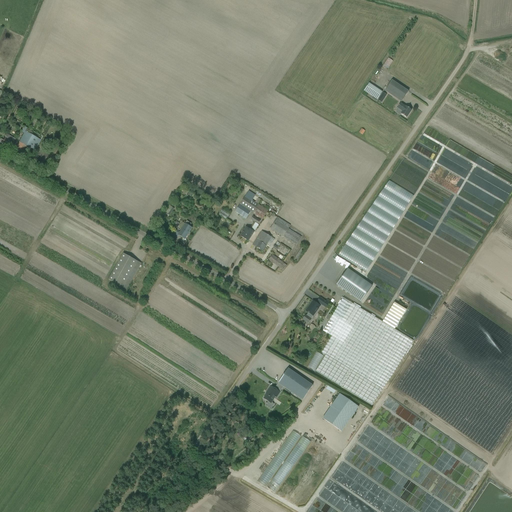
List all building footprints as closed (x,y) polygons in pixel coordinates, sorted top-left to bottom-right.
[(391,58),(385,66),(390,70),(396,61),(391,58)] [(408,92),(404,89),(392,81),(385,91),(397,99),(401,102),(408,92)] [(377,100),(382,92),(369,83),(363,91),(377,100)] [(398,109),(395,113),(400,116),(401,114),(406,118),(412,110),(406,106),(406,107),(402,104),(400,103),(397,108),(398,109)] [(29,148),(31,149),(35,151),(41,141),(25,132),(27,129),(23,127),(21,132),(24,133),(16,147),(26,153),(29,148)] [(0,139),(0,143),(10,149),(15,140),(7,135),(3,141),(0,139)] [(421,143),(431,149),(433,145),(422,139),(421,143)] [(479,166),(491,173),(495,166),(477,156),(473,162),(480,165),(479,166)] [(344,257),(372,273),(417,196),(389,179),(344,257)] [(248,192),(235,212),(246,219),(251,212),(262,219),(271,207),(265,203),(263,207),(258,204),(261,200),(248,192)] [(471,203),(465,203),(465,200),(462,200),(461,197),(458,198),(458,202),(459,202),(459,203),(463,203),(463,207),(471,207),(471,203)] [(172,208),(168,205),(164,212),(168,214),(172,208)] [(461,214),(459,214),(459,209),(451,210),(451,219),(454,219),(455,223),(462,222),(461,214)] [(226,220),(230,214),(222,210),(219,215),(226,220)] [(485,219),(490,222),(493,218),(491,217),(490,218),(488,217),(490,214),(484,211),(482,214),(483,215),(482,216),(485,218),(485,219)] [(240,236),(248,241),(254,233),(254,232),(259,225),(258,224),(260,221),(253,216),(251,220),(254,222),(250,230),(246,228),(240,236)] [(270,229),(275,231),(283,237),(284,236),(297,245),(301,237),(288,229),(290,226),(282,220),(277,218),(270,229)] [(180,229),(182,229),(180,232),(176,230),(173,235),(177,238),(178,235),(185,239),(192,228),(189,227),(191,224),(187,221),(186,224),(184,223),(180,229)] [(274,239),(262,231),(253,245),(263,251),(267,244),(270,246),(274,239)] [(293,260),(297,263),(306,249),(302,246),(293,260)] [(126,290),(139,268),(141,264),(123,254),(121,258),(109,280),(126,290)] [(286,266),(272,255),(269,260),(283,271),(286,266)] [(336,285),(361,302),(372,286),(347,269),(336,285)] [(326,308),(329,303),(326,301),(326,302),(320,298),(317,302),(326,308)] [(303,320),(309,324),(312,319),(311,319),(313,316),(320,307),(313,301),(310,304),(311,305),(307,312),(308,313),(306,316),(303,320)] [(319,320),(330,328),(327,333),(332,336),(322,353),(325,355),(315,371),(372,406),(413,341),(395,329),(406,310),(394,303),(383,322),(352,303),(345,314),(342,319),(338,317),(341,312),(334,307),(330,304),(319,320)] [(288,369),(278,383),(283,387),(302,400),(313,386),(292,371),(288,369)] [(268,392),(263,399),(268,401),(268,402),(267,404),(267,405),(270,408),(271,408),(273,405),(273,404),(272,403),(276,397),(276,398),(280,393),(282,389),(277,385),(274,389),(271,386),(267,391),(268,392)] [(341,389),(330,385),(329,390),(339,394),(341,389)] [(340,394),(322,419),(336,428),(342,420),(354,404),(340,394)] [(501,445),(508,433),(505,431),(507,428),(505,427),(502,432),(501,431),(498,434),(500,436),(496,442),(501,445)] [(473,434),(465,429),(464,430),(462,429),(462,430),(465,433),(463,436),(470,440),(472,436),(473,434)] [(279,493),(313,441),(296,430),(272,467),(280,472),(270,487),(279,493)]
